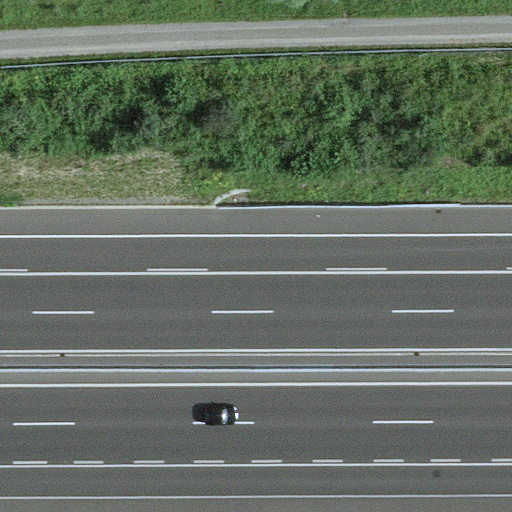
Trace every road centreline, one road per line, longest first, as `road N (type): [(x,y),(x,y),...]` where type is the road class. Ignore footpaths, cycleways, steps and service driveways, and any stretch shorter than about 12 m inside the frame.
road 1 (track): [(511,36),(0,57)]
road 2 (motorway): [(0,427),(511,424)]
road 3 (motorway): [(511,309),(0,311)]
